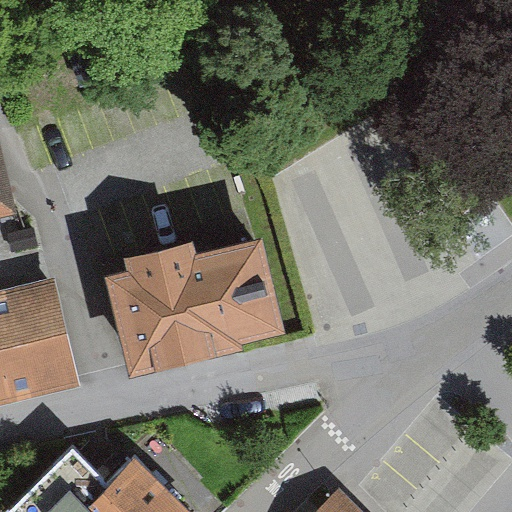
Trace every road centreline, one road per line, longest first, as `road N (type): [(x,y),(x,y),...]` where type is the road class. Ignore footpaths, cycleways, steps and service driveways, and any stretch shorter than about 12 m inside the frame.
road 1 (residential): [(450,343),(344,353),(0,438)]
road 2 (residential): [(263,511),(450,343)]
